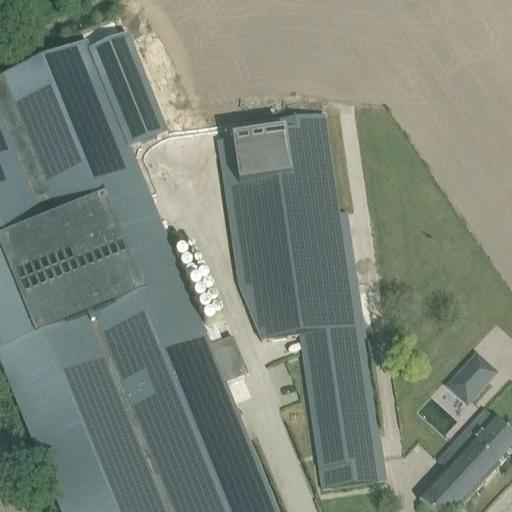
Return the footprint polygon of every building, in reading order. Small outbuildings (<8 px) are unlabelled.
[(91,51),(131,151),(168,136),(169,135),(129,35),(91,51)] [(0,78),(0,366),(59,511),(277,511),(226,386),(248,377),(233,339),(211,348),(131,151),(91,51),(88,43),(78,47),(0,78)] [(278,239),(285,239),(293,292),(307,391),(322,492),(384,483),(345,214),(339,214),(325,115),(260,125),(262,137),(278,239)] [(262,137),(220,144),(250,346),(270,397),(307,391),(293,292),(285,239),(278,239),(262,137)] [(468,364),(450,384),(471,403),(489,383),(468,364)] [(419,502),(429,511),(458,511),(511,453),(511,436),(485,412),(438,463),(448,470),(419,502)]
